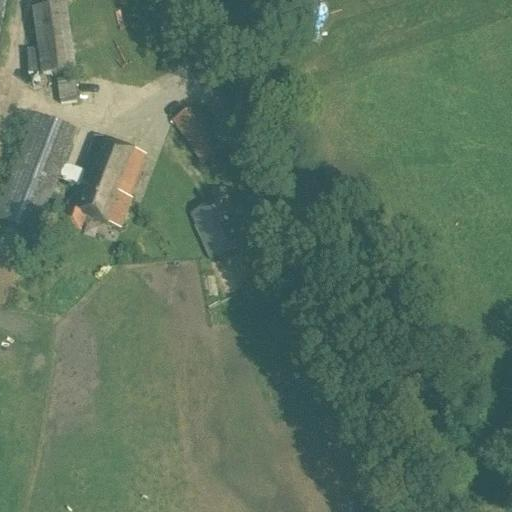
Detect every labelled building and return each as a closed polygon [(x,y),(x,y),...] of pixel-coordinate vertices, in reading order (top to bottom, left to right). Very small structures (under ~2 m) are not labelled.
[(41,77),(75,73),(67,6),(33,11),(41,77)] [(60,105),(77,103),(74,79),(57,81),(60,105)] [(202,165),(225,149),(196,106),(173,122),(202,165)] [(81,172),(63,166),(75,132),(34,118),(0,212),(0,221),(37,235),(56,181),(74,188),(59,228),(79,235),(84,219),(118,231),(145,158),(93,139),(81,172)] [(210,261),(249,244),(229,198),(190,215),(210,261)]
